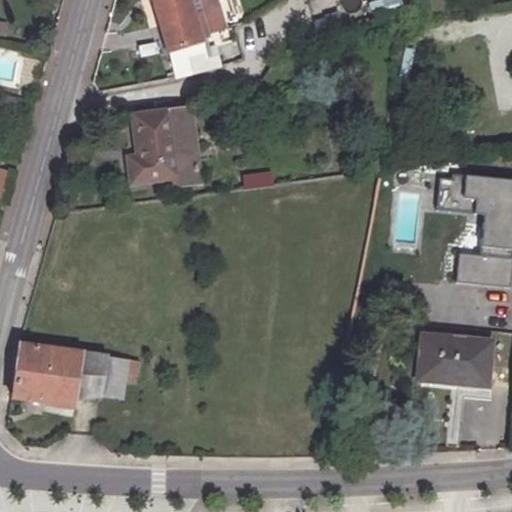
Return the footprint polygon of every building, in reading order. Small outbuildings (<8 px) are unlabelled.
[(149,0),(151,5),(172,77),(217,65),(213,46),(203,48),(198,35),(187,0),(149,0)] [(187,0),(198,35),(224,28),(214,0),(187,0)] [(189,107),(164,111),(174,178),(176,186),(198,182),(189,107)] [(174,178),(164,111),(128,114),(134,156),(125,157),(128,184),(174,178)] [(250,176),(251,188),(266,186),(265,175),(250,176)] [(509,287),(511,257),(511,180),(449,175),(449,180),(448,197),(472,199),(471,214),(481,215),(486,215),(485,224),(480,224),(477,255),(457,253),(454,282),(509,287)] [(448,197),(449,180),(436,179),(434,211),(471,214),(472,199),(448,197)] [(202,194),(183,197),(185,214),(204,212),(202,194)] [(489,340),(419,334),(415,368),(447,371),(446,383),(486,385),(489,340)] [(18,343),(10,397),(71,406),(72,397),(78,353),(18,343)] [(105,356),(78,353),(72,397),(98,396),(105,356)] [(126,358),(105,356),(98,396),(120,398),(126,358)] [(414,380),(446,383),(447,371),(415,368),(414,380)]
